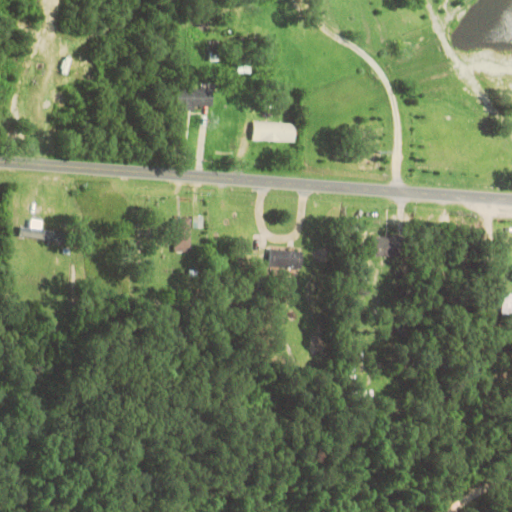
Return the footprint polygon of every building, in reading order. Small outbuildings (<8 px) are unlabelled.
[(174,88),(174,111),(197,110),(196,104),(209,103),(209,88),(174,88)] [(251,121),(251,140),(294,141),(294,122),(251,121)] [(175,251),(192,251),(191,217),(174,218),(175,251)] [(19,235),(64,242),(66,232),(42,228),(43,220),(32,219),(31,228),(20,226),(19,235)] [(369,235),(371,257),(394,256),(392,234),(369,235)] [(269,247),(267,265),(301,270),(303,251),(269,247)] [(502,315),(511,314),(511,292),(503,293),(502,315)]
